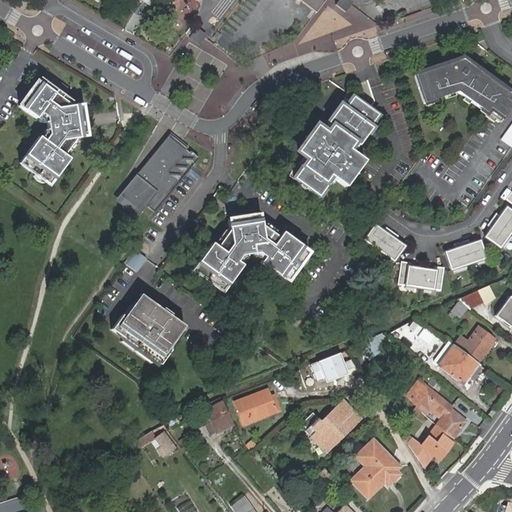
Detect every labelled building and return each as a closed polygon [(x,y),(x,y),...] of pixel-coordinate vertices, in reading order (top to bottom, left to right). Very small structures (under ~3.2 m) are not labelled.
[(317,15),(328,0),(305,0),(303,4),(317,15)] [(348,0),(344,0),(338,8),(348,15),(356,6),(348,0)] [(196,27),(188,37),(198,44),(205,35),(196,27)] [(470,74),(467,71),(463,68),(462,70),(460,69),(459,66),(458,63),(457,62),(454,61),(415,75),(425,103),(457,92),(499,122),(511,104),(511,95),(474,68),(470,74)] [(21,106),(38,119),(39,117),(42,114),(47,118),(48,123),(49,130),(49,135),(45,141),(42,138),(40,137),(21,163),(51,185),(71,159),(69,158),(66,156),(78,139),(79,139),(86,138),(86,133),(85,132),(84,130),(82,117),(83,117),(83,105),(73,106),(63,98),(65,95),(47,82),(45,85),(39,81),(21,106)] [(74,102),(65,95),(63,98),(73,106),(76,103),(74,102)] [(317,126),(315,195),(319,197),(328,185),(325,183),(330,176),(335,180),(346,187),(365,161),(352,152),(349,149),(354,143),(359,147),(372,128),(340,105),(327,123),(329,124),(332,126),(327,133),(324,131),(317,126)] [(44,124),(48,123),(47,118),(42,114),(39,117),(43,120),(44,124)] [(329,124),(324,131),(327,133),(332,126),(329,124)] [(511,125),(502,139),(511,146),(511,125)] [(294,180),(315,195),(317,126),(298,152),(308,160),(294,180)] [(144,166),(119,197),(140,214),(149,204),(151,205),(149,208),(155,213),(198,158),(169,135),(154,161),(154,162),(154,163),(155,164),(150,170),(144,166)] [(144,166),(150,170),(155,164),(154,163),(154,162),(154,161),(169,135),(144,166)] [(79,144),(79,139),(78,139),(66,156),(69,158),(79,144)] [(325,183),(328,185),(330,186),(335,180),(330,176),(325,183)] [(493,219),(511,232),(511,210),(507,207),(501,216),(497,213),(493,219)] [(251,220),(251,224),(260,229),(262,227),(279,240),(281,237),(267,226),(259,226),(261,219),(251,220)] [(502,248),(511,233),(511,232),(493,219),(489,225),(493,227),(486,237),(502,248)] [(214,246),(212,245),(193,271),(223,293),(242,267),(240,266),(237,263),(241,258),(246,257),(253,256),(259,255),(264,259),(262,263),(260,265),(286,284),(309,254),(283,234),(281,237),(279,240),(262,227),(260,229),(251,224),(251,220),(229,232),(230,232),(217,249),(214,246)] [(398,235),(385,226),(383,230),(374,223),(362,239),(393,261),(404,245),(395,239),(398,235)] [(224,232),(214,246),(217,249),(230,232),(229,232),(224,232)] [(459,241),(467,263),(484,257),(478,238),(467,242),(465,238),(459,241)] [(449,269),(467,263),(459,241),(451,243),(453,247),(442,251),(449,269)] [(133,251),(123,264),(125,266),(135,274),(146,260),(133,251)] [(243,262),(247,261),(246,257),(241,258),(237,263),(240,266),(243,262)] [(397,284),(418,287),(421,267),(409,266),(410,262),(400,261),(397,284)] [(421,267),(418,287),(440,290),(443,266),(433,265),(433,269),(421,267)] [(478,292),(458,300),(470,309),(483,304),(478,292)] [(130,307),(121,318),(124,321),(142,297),(140,295),(131,308),(130,307)] [(495,315),(511,327),(511,298),(509,296),(495,315)] [(153,308),(155,306),(142,297),(124,321),(121,318),(120,318),(111,330),(123,339),(134,348),(136,349),(152,361),(159,366),(169,352),(168,351),(165,348),(174,336),(182,326),(169,317),(168,319),(160,313),(153,308)] [(155,306),(153,308),(160,313),(168,319),(169,317),(170,316),(162,310),(161,311),(155,306)] [(184,328),(182,326),(174,336),(177,339),(184,328)] [(462,337),(457,345),(461,347),(475,359),(476,360),(477,361),(492,344),(488,341),(493,336),(480,326),(467,342),(462,337)] [(368,356),(394,338),(386,331),(385,330),(384,331),(356,344),(368,356)] [(177,339),(174,336),(165,348),(168,351),(177,339)] [(131,351),(134,348),(123,339),(120,343),(131,351)] [(456,344),(440,365),(459,380),(475,359),(461,347),(457,345),(456,344)] [(152,361),(136,349),(133,352),(150,365),(152,361)] [(450,407),(425,386),(413,402),(421,411),(428,403),(443,416),(435,426),(451,439),(453,440),(455,438),(453,437),(465,421),(448,410),(450,407)] [(272,413),(266,399),(263,393),(231,407),(241,429),(258,422),(257,420),(272,413)] [(269,398),(266,399),(272,413),(257,420),(258,422),(273,416),(277,414),(269,398)] [(316,419),(308,427),(304,431),(321,449),(338,434),(341,437),(359,420),(342,402),(320,422),(316,419)] [(230,427),(219,406),(204,414),(215,434),(230,427)] [(303,422),(308,427),(316,419),(312,413),(303,422)] [(437,458),(451,439),(435,426),(420,446),(413,441),(409,447),(424,469),(434,455),(437,458)] [(153,438),(149,433),(132,443),(135,448),(153,438)] [(160,456),(172,448),(162,434),(153,440),(159,448),(156,450),(160,456)] [(454,440),(453,440),(451,439),(437,458),(439,459),(454,440)] [(386,463),(389,460),(372,442),(355,458),(364,468),(359,473),(361,474),(351,484),(367,500),(383,484),(387,479),(391,484),(399,476),(396,473),(386,463)] [(5,477),(18,474),(15,459),(1,462),(5,477)] [(400,470),(389,460),(386,463),(396,473),(400,470)] [(315,478),(325,487),(332,481),(322,471),(315,478)] [(387,479),(383,484),(386,488),(391,484),(387,479)] [(33,491),(0,501),(0,511),(10,511),(37,504),(33,491)] [(256,511),(243,494),(229,505),(233,511),(256,511)]
